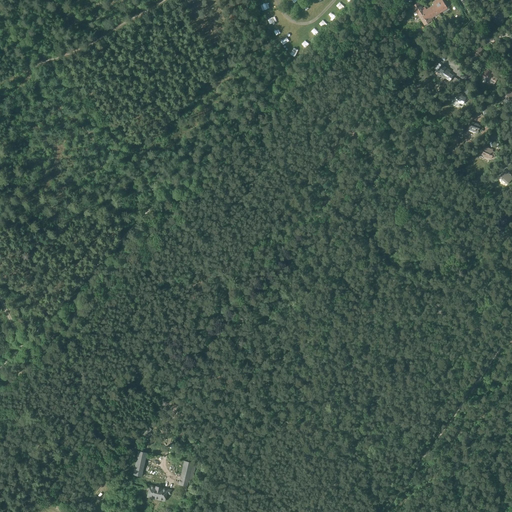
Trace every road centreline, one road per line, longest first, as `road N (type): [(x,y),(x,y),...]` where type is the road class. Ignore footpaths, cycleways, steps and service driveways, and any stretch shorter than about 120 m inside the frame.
road 1 (track): [(248,0),(295,80),(297,112),(353,147),(376,167),(378,181),(195,340),(172,392),(165,456)]
road 2 (track): [(370,0),(31,360)]
road 3 (track): [(0,12),(159,199)]
road 4 (unknown): [(511,321),(472,373),(460,416),(429,436),(380,511)]
road 5 (track): [(140,12),(75,49),(0,76)]
